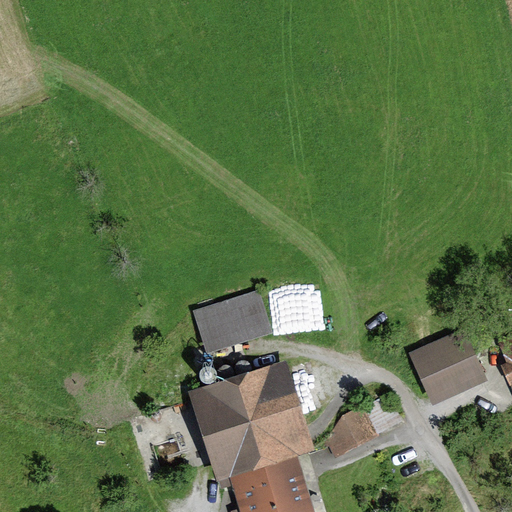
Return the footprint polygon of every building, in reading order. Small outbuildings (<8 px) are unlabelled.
[(264,291),(199,313),(213,355),(278,333),(264,291)] [(465,326),(409,351),(431,401),(487,376),(465,326)] [(511,339),(503,343),(511,366),(511,339)] [(295,360),(195,392),(226,485),(243,480),(253,511),(317,511),(301,461),(325,453),(295,360)] [(405,418),(389,393),(334,427),(349,451),(405,418)]
